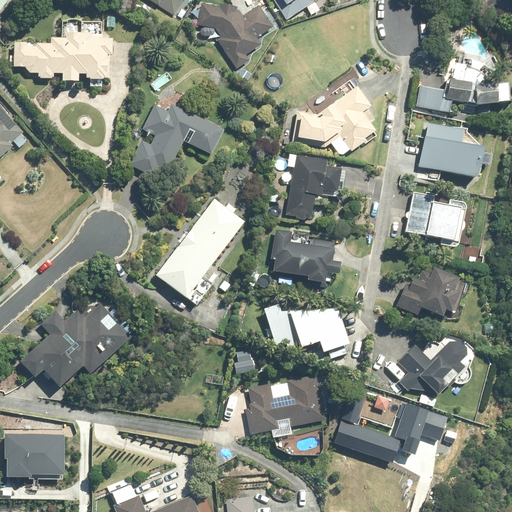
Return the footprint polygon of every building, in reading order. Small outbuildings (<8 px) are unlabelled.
[(0,0),(0,22),(11,8),(0,0)] [(144,0),(175,19),(186,0),(144,0)] [(271,0),(287,22),(315,4),(312,0),(271,0)] [(221,40),(217,43),(236,73),(250,64),(246,59),(262,49),(257,43),(273,32),(259,10),(243,20),(240,16),(237,15),(238,12),(220,8),(219,11),(201,7),(196,27),(215,31),(221,40)] [(109,19),(108,29),(116,29),(117,19),(109,19)] [(17,71),(27,71),(33,77),(42,77),(41,82),(44,82),(44,83),(55,84),(55,82),(57,83),(57,79),(66,79),(66,87),(83,87),(83,80),(90,81),(90,84),(94,84),(94,86),(108,86),(108,85),(111,85),(111,82),(112,82),(112,63),(116,63),(116,47),(107,47),(107,43),(95,43),(95,39),(70,39),(70,43),(54,42),(54,47),(40,47),(39,51),(31,51),(31,47),(26,47),(26,46),(17,46),(16,57),(11,57),(11,64),(16,64),(17,71)] [(320,71),(298,86),(305,97),(327,82),(320,71)] [(418,84),(414,105),(447,110),(449,97),(471,100),(504,97),(502,80),(491,81),(491,79),(470,81),(467,81),(467,79),(446,76),(444,88),(418,84)] [(363,106),(368,102),(354,84),(352,85),(346,77),(328,91),(334,99),(329,102),(328,101),(317,109),(320,113),(295,110),(291,141),(323,145),(329,141),(337,152),(340,153),(347,147),(349,149),(363,138),(361,136),(372,127),(367,121),(372,117),(363,106)] [(0,162),(15,149),(13,147),(25,136),(0,108),(0,162)] [(157,108),(144,132),(158,139),(153,148),(145,144),(132,168),(155,181),(161,171),(170,176),(186,146),(214,161),(227,137),(174,109),(170,115),(157,108)] [(442,173),(475,178),(481,143),(459,139),(461,126),(426,120),(416,176),(441,180),(442,173)] [(290,136),(282,136),(282,144),(290,145),(290,136)] [(294,216),(294,217),(304,219),(305,217),(309,217),(313,192),(319,193),(320,187),(334,189),(335,179),(340,180),(342,167),(322,165),(323,157),(287,152),(285,164),(291,165),(284,214),(294,216)] [(423,231),(440,235),(439,242),(451,244),(455,242),(456,239),(458,228),(460,227),(461,225),(461,223),(461,221),(461,220),(460,218),(463,204),(460,200),(447,198),(446,203),(430,200),(431,195),(411,190),(403,229),(423,233),(423,231)] [(212,197),(153,273),(183,296),(241,219),(212,197)] [(271,269),(305,274),(303,282),(325,285),(326,279),(321,278),(323,269),(335,270),(337,259),(328,258),(330,250),(332,250),(333,241),(311,238),(311,243),(288,240),(289,230),(273,227),(268,256),(273,257),(271,269)] [(394,304),(415,312),(418,305),(439,314),(442,306),(448,308),(455,289),(450,287),(454,275),(431,265),(428,272),(420,268),(416,278),(410,276),(407,284),(403,282),(394,304)] [(38,323),(47,333),(17,358),(31,375),(40,367),(54,384),(79,363),(86,371),(127,336),(125,333),(130,328),(112,307),(107,311),(99,302),(89,310),(85,304),(78,310),(75,307),(62,319),(54,310),(38,323)] [(275,302),(261,306),(273,343),(283,340),(285,346),(296,342),(297,344),(315,337),(319,349),(345,340),(334,307),(278,309),(275,302)] [(147,335),(136,345),(146,355),(156,345),(147,335)] [(457,339),(446,340),(429,358),(413,344),(397,361),(407,371),(397,381),(406,389),(407,388),(408,389),(410,388),(435,392),(452,374),(454,375),(463,365),(458,359),(464,352),(463,345),(457,339)] [(234,350),(236,362),(250,359),(248,348),(234,350)] [(341,371),(345,362),(334,358),(331,368),(341,371)] [(316,420),(324,418),(316,374),(286,379),(289,393),(270,397),(268,383),(246,387),(249,402),(247,402),(248,407),(244,408),(248,433),(278,427),(276,419),(287,418),(288,425),(307,422),(316,421),(316,420)] [(435,398),(420,394),(418,402),(433,406),(435,398)] [(4,432),(2,474),(27,475),(27,471),(60,472),(61,434),(4,432)] [(236,451),(216,443),(215,467),(216,467),(217,467),(218,466),(219,466),(220,466),(221,466),(222,465),(223,464),(224,464),(225,464),(226,463),(226,462),(227,462),(228,461),(229,461),(229,460),(230,460),(231,459),(231,458),(232,457),(233,456),(233,455),(234,454),(235,453),(235,452),(236,451)] [(197,511),(190,494),(145,511),(144,511),(138,495),(112,506),(114,511),(197,511)] [(251,511),(251,497),(225,499),(225,511),(309,511),(297,511),(291,511),(283,511),(251,511)]
